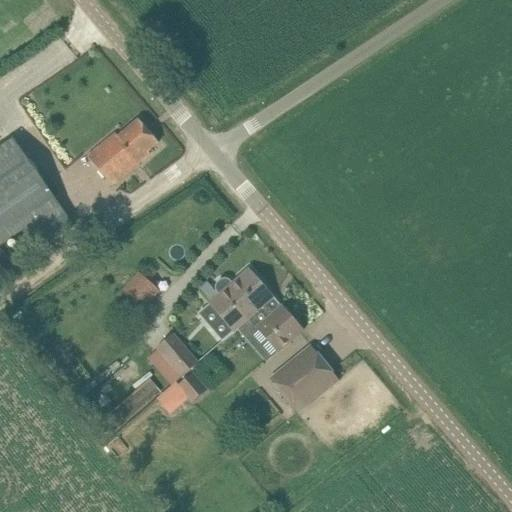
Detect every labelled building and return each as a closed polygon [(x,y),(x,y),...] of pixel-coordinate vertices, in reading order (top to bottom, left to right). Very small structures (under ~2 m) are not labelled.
[(87,158),(113,187),(150,154),(148,152),(158,143),(138,120),(119,137),(116,133),(101,146),(87,158)] [(0,152),(0,249),(61,208),(16,142),(0,152)] [(234,333),(249,319),(249,318),(266,304),(274,313),(282,307),(249,269),(208,304),(234,333)] [(144,312),(160,293),(137,272),(121,291),(144,312)] [(278,352),(288,344),(303,331),(282,307),(274,313),(266,304),(249,318),(249,319),(278,352)] [(169,383),(179,375),(181,378),(198,363),(173,334),(156,349),(159,352),(150,360),(169,383)] [(298,414),(325,393),(340,380),(309,345),(294,358),(270,380),(298,414)] [(191,403),(207,389),(193,372),(179,385),(176,382),(157,398),(170,414),(188,399),(191,403)] [(161,393),(150,379),(101,422),(112,435),(161,393)]
